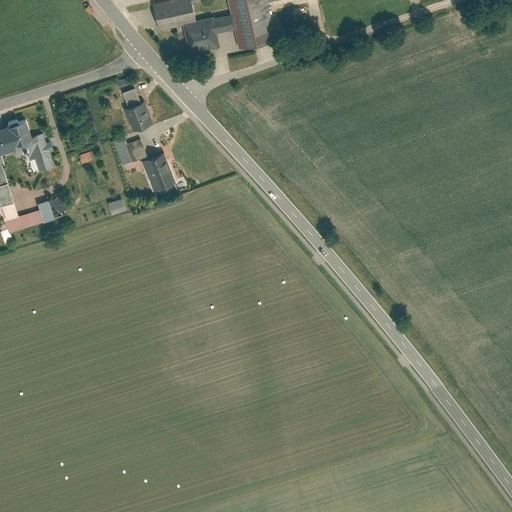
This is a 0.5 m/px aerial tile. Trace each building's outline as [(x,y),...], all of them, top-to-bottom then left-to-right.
[(195,0),(165,0),(155,2),(161,27),(185,22),(199,19),(199,17),(195,1),(195,0)] [(271,0),(230,0),(234,13),(237,28),(241,47),(280,39),(271,0)] [(192,51),(222,45),(219,32),(216,17),(215,13),(199,17),(199,19),(185,22),(192,51)] [(219,32),(237,28),(234,13),(216,17),(219,32)] [(126,78),(116,81),(118,86),(128,83),(126,78)] [(127,91),(132,105),(144,101),(139,86),(127,91)] [(132,105),(128,107),(136,129),(157,122),(149,99),(144,101),(132,105)] [(36,134),(31,118),(0,127),(0,151),(4,150),(17,146),(38,140),(36,134)] [(37,170),(57,164),(52,149),(56,148),(53,139),(49,140),(46,131),(36,134),(38,140),(40,147),(31,150),(37,170)] [(127,134),(116,138),(125,163),(137,158),(131,142),(127,134)] [(131,142),(137,158),(150,153),(144,137),(131,142)] [(17,146),(19,154),(31,150),(40,147),(38,140),(17,146)] [(98,149),(81,154),(84,162),(100,157),(98,149)] [(0,183),(12,180),(6,164),(8,163),(4,150),(0,151),(0,183)] [(168,150),(144,159),(156,190),(180,181),(168,150)] [(0,188),(9,217),(22,213),(12,180),(0,183),(0,188)] [(64,191),(54,199),(63,211),(74,203),(64,191)] [(122,197),(107,201),(111,213),(125,209),(122,197)] [(22,213),(9,217),(13,230),(48,219),(43,207),(22,213)]
